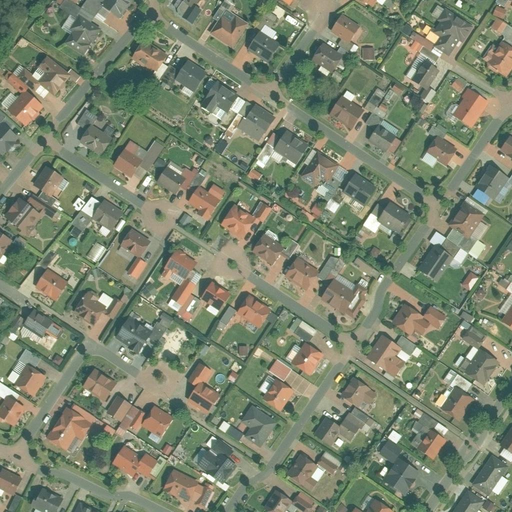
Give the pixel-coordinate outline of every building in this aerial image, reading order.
[(131,0),(130,0),(104,0),(99,7),(118,20),(131,0)] [(198,0),(178,0),(184,3),(193,9),(194,8),(198,0)] [(345,8),(356,1),(354,0),(348,0),(342,4),(345,8)] [(378,0),(359,0),(373,8),(378,0)] [(193,9),(184,3),(178,11),(180,16),(192,24),(200,12),(194,8),(193,9)] [(473,26),(444,9),(436,23),(440,24),(434,35),(440,38),(434,49),(450,58),(459,42),(463,44),(473,26)] [(247,25),(225,11),(209,35),(232,49),(247,25)] [(359,27),(341,16),(331,34),(349,45),(359,27)] [(103,32),(79,18),(63,43),(87,58),(103,32)] [(278,46),(257,34),(247,52),(268,64),(278,46)] [(400,46),(412,51),(414,45),(403,40),(400,46)] [(511,70),(511,51),(500,44),(497,49),(492,45),(481,62),(506,79),(511,70)] [(142,45),(131,60),(151,74),(162,59),(142,45)] [(343,58),(322,45),(312,62),(332,75),(343,58)] [(373,50),(363,51),(363,62),(374,61),(373,50)] [(421,57),(417,55),(419,53),(415,51),(414,53),(403,73),(410,77),(421,57)] [(70,76),(46,56),(29,77),(54,97),(70,76)] [(205,75),(186,63),(175,82),(194,94),(205,75)] [(439,73),(424,63),(412,82),(427,92),(439,73)] [(461,79),(454,87),(463,94),(469,86),(461,79)] [(237,96),(217,82),(199,108),(220,122),(237,96)] [(401,97),(408,93),(402,84),(396,88),(401,97)] [(489,104),(468,91),(451,117),(471,130),(489,104)] [(43,110),(24,93),(6,114),(25,130),(43,110)] [(364,113),(341,99),(330,116),(352,131),(364,113)] [(275,120),(253,106),(238,130),(260,143),(275,120)] [(0,158),(18,139),(1,124),(0,124),(0,158)] [(90,126),(79,144),(101,157),(112,139),(90,126)] [(396,137),(378,126),(369,141),(386,152),(396,137)] [(107,133),(114,137),(118,130),(110,127),(107,133)] [(308,146),(286,132),(273,152),(295,166),(308,146)] [(511,158),(511,140),(508,139),(500,151),(511,158)] [(217,151),(224,156),(231,145),(224,140),(217,151)] [(456,153),(436,140),(427,154),(447,167),(456,153)] [(146,154),(129,143),(113,168),(130,179),(127,185),(136,190),(163,148),(153,142),(146,154)] [(338,167),(316,152),(298,179),(313,189),(320,178),(328,183),(338,167)] [(190,176),(170,163),(156,184),(176,197),(190,176)] [(511,174),(509,179),(488,165),(474,187),(477,188),(472,195),(486,205),(490,198),(500,204),(511,185),(511,174)] [(63,180),(46,168),(33,188),(51,199),(63,180)] [(255,170),(251,176),(260,183),(265,176),(255,170)] [(374,191),(354,178),(343,195),(363,208),(374,191)] [(220,202),(199,189),(190,205),(200,210),(196,217),(208,223),(220,202)] [(453,229),(446,238),(469,253),(476,258),(485,246),(478,241),(488,226),(481,222),(488,211),(467,196),(447,225),(453,229)] [(40,214),(20,197),(2,218),(22,235),(40,214)] [(81,198),(75,206),(82,210),(88,203),(81,198)] [(92,199),(71,225),(82,233),(100,204),(92,199)] [(122,214),(104,203),(93,221),(110,232),(122,214)] [(313,211),(321,217),(327,209),(318,204),(313,211)] [(409,217),(389,205),(378,223),(398,235),(409,217)] [(255,221),(235,209),(224,228),(244,240),(255,221)] [(187,214),(181,222),(188,227),(194,218),(187,214)] [(150,245),(130,232),(120,248),(140,261),(150,245)] [(446,238),(436,232),(429,242),(435,245),(418,270),(437,283),(454,259),(461,264),(469,253),(446,238)] [(0,260),(11,244),(0,237),(0,260)] [(282,249),(261,237),(251,253),(271,266),(282,249)] [(18,250),(23,253),(29,244),(18,238),(15,243),(20,246),(18,250)] [(98,263),(108,249),(99,242),(89,256),(98,263)] [(199,261),(178,248),(162,274),(170,279),(174,273),(187,281),(199,261)] [(52,251),(42,263),(48,269),(59,257),(52,251)] [(297,258),(284,278),(307,292),(319,272),(297,258)] [(356,265),(372,276),(378,269),(362,258),(356,265)] [(47,271),(35,289),(56,303),(68,284),(47,271)] [(464,285),(472,291),(482,278),(474,272),(464,285)] [(507,313),(502,320),(511,326),(511,283),(507,280),(504,277),(499,284),(511,292),(501,309),(507,313)] [(233,293),(212,280),(202,297),(222,310),(233,293)] [(333,280),(320,301),(343,317),(344,315),(353,321),(365,303),(364,296),(367,292),(357,285),(352,293),(333,280)] [(144,293),(151,300),(159,291),(153,285),(144,293)] [(87,293),(73,314),(93,327),(105,308),(97,303),(99,300),(87,293)] [(272,310),(249,296),(239,315),(262,328),(272,310)] [(123,305),(115,299),(103,316),(112,321),(123,305)] [(405,304),(392,323),(410,335),(414,330),(422,336),(431,324),(440,331),(449,319),(431,306),(423,317),(405,304)] [(232,306),(221,327),(227,330),(239,310),(232,306)] [(53,321),(34,310),(21,331),(40,342),(53,321)] [(464,312),(461,317),(471,323),(474,317),(464,312)] [(154,332),(130,318),(117,341),(141,355),(154,332)] [(485,335),(464,321),(462,324),(469,329),(462,339),(472,346),(465,357),(460,354),(452,365),(483,385),(497,364),(476,350),(485,335)] [(286,363),(312,380),(328,356),(311,345),(319,334),(304,323),(295,337),(308,346),(303,352),(296,348),(286,363)] [(396,378),(418,346),(402,335),(395,345),(382,335),(366,357),(396,378)] [(288,382),(295,370),(280,360),(272,372),(288,382)] [(26,366),(13,386),(33,399),(46,379),(26,366)] [(472,383),(450,368),(441,380),(448,385),(435,403),(458,419),(471,400),(463,395),(472,383)] [(118,382),(96,369),(84,388),(106,401),(118,382)] [(380,393),(353,376),(342,394),(369,411),(380,393)] [(295,389),(276,377),(263,398),(282,410),(295,389)] [(220,393),(202,381),(189,401),(208,413),(220,393)] [(117,397),(106,414),(121,424),(132,407),(117,397)] [(7,398),(0,408),(0,419),(13,429),(26,410),(7,398)] [(68,400),(46,436),(70,451),(79,436),(86,440),(99,420),(68,400)] [(253,406),(243,421),(254,429),(247,439),(262,448),(279,423),(253,406)] [(370,415),(356,407),(352,413),(366,422),(370,415)] [(173,417),(156,408),(145,427),(163,436),(173,417)] [(447,429),(418,410),(414,415),(420,419),(412,430),(418,433),(410,444),(433,459),(446,440),(442,437),(447,429)] [(327,418),(316,435),(333,446),(340,435),(351,443),(364,423),(349,413),(340,427),(327,418)] [(222,428),(225,421),(217,417),(214,423),(222,428)] [(221,430),(243,442),(248,434),(226,422),(221,430)] [(501,454),(511,461),(511,427),(499,445),(504,449),(501,454)] [(393,430),(388,438),(397,444),(402,436),(393,430)] [(242,458),(220,440),(201,464),(223,482),(242,458)] [(402,450),(387,440),(379,453),(393,463),(381,481),(404,496),(419,473),(397,458),(402,450)] [(144,456),(126,445),(114,464),(134,476),(137,471),(149,478),(161,458),(148,450),(144,456)] [(324,450),(316,463),(318,465),(325,469),(332,474),(341,461),(324,450)] [(316,463),(299,452),(284,474),(311,491),(317,481),(310,476),(318,465),(316,463)] [(492,454),(471,485),(489,497),(493,490),(498,494),(507,481),(500,476),(508,465),(492,454)] [(341,463),(337,468),(343,472),(346,466),(341,463)] [(310,476),(317,481),(325,469),(318,465),(310,476)] [(2,470),(0,474),(0,490),(13,497),(22,480),(2,470)] [(216,487),(175,470),(167,490),(208,507),(216,487)] [(33,509),(38,511),(56,511),(62,500),(42,490),(33,509)] [(295,502),(277,491),(265,508),(271,511),(293,511),(297,507),(304,511),(311,511),(315,507),(313,505),(316,501),(302,492),(295,502)] [(476,511),(483,501),(467,491),(453,511),(476,511)] [(17,495),(10,511),(11,511),(17,511),(24,498),(17,495)] [(393,511),(394,511),(375,499),(365,511),(363,511),(356,507),(352,511),(393,511)] [(488,511),(493,506),(486,502),(482,509),(487,511),(488,511)]
